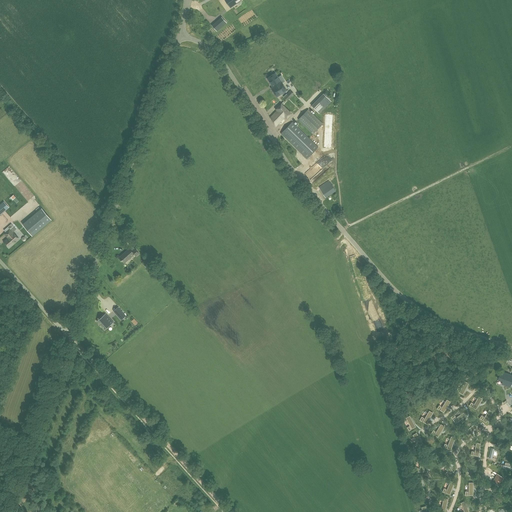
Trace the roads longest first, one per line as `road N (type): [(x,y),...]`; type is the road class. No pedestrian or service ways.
road 1 (unclassified): [(179,33),(220,57),(286,162),(399,294),(455,328),(511,348)]
road 2 (unclassified): [(68,335),(179,33)]
road 3 (track): [(227,511),(68,335)]
road 4 (unclassified): [(3,511),(68,335)]
